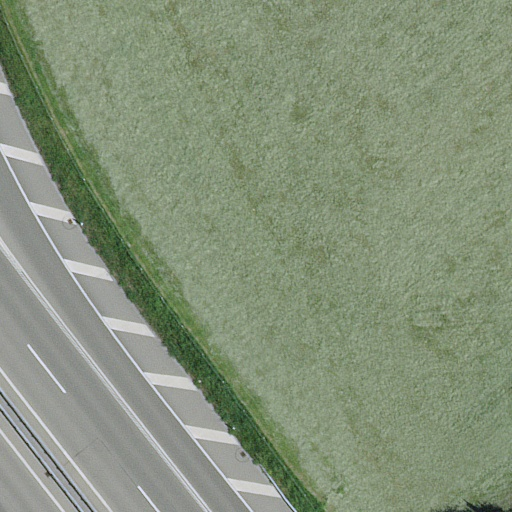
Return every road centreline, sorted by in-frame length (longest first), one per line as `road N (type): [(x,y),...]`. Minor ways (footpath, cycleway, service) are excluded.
road 1 (motorway): [(224,511),(0,193)]
road 2 (motorway): [(164,511),(0,304)]
